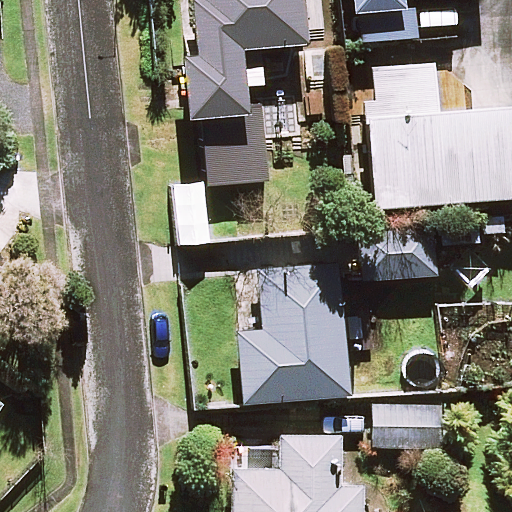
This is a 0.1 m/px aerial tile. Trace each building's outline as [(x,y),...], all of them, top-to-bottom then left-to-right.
[(305,47),(301,0),(187,0),(192,63),(183,64),(188,121),(246,117),(242,52),(305,47)] [(413,10),(403,11),(402,0),(348,0),(351,44),(394,41),(415,40),(413,10)] [(511,111),(435,118),(431,67),(360,73),(371,211),(511,199),(511,111)] [(266,184),(263,134),(200,138),(203,188),(266,184)] [(434,278),(431,226),(358,230),(362,282),(434,278)] [(347,398),(337,267),(256,272),(258,296),(244,297),(247,331),(236,332),(241,405),(347,398)] [(438,450),(439,408),(371,406),(370,449),(438,450)] [(231,511),(360,511),(361,491),(337,490),(338,439),(281,437),(280,472),(233,470),(231,511)]
